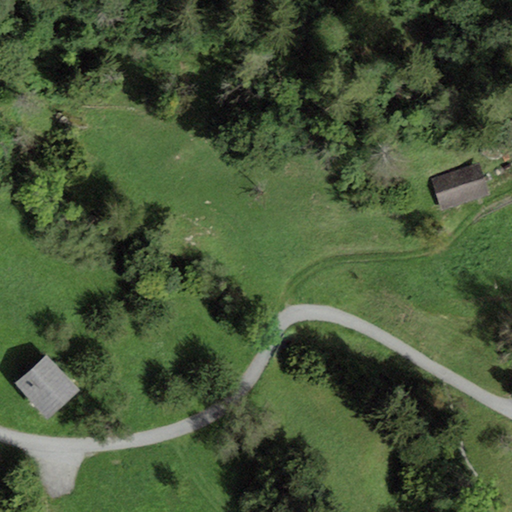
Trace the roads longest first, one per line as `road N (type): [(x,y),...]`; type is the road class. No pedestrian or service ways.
road 1 (residential): [(511,414),(392,342),(318,312),(283,320),(248,379),(199,421),(94,444),(50,445),(0,433)]
road 2 (track): [(283,320),(286,294),(310,267),(342,256),(420,252),(479,209)]
